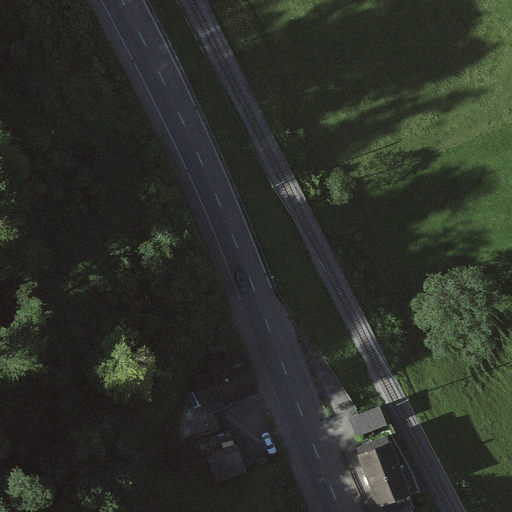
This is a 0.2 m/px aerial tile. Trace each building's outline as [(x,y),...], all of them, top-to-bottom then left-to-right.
[(244,355),(206,369),(207,373),(192,378),(203,410),(222,404),(224,409),(259,397),(244,355)] [(381,411),(346,422),(354,447),(389,436),(381,411)] [(169,437),(175,459),(205,451),(199,428),(169,437)] [(213,446),(220,470),(252,460),(244,436),(213,446)] [(415,511),(391,446),(353,460),(371,511),(415,511)]
